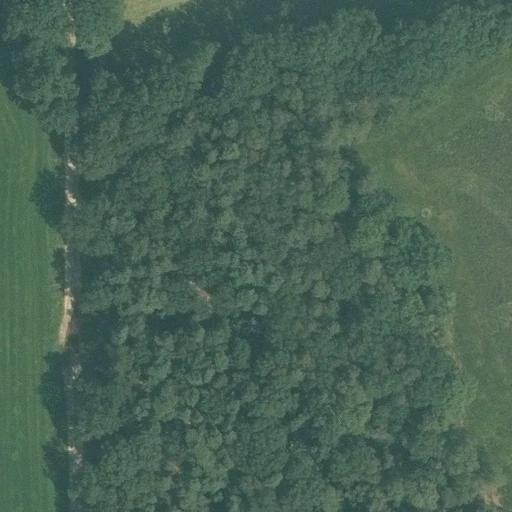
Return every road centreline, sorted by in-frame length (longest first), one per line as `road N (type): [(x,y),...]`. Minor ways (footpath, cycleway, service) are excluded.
road 1 (track): [(62,74),(372,511)]
road 2 (track): [(60,0),(76,511)]
